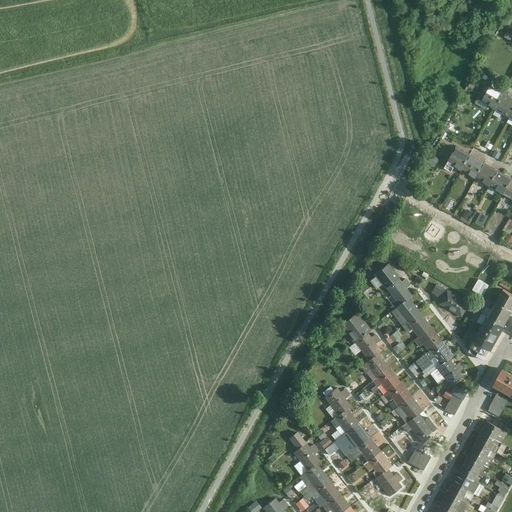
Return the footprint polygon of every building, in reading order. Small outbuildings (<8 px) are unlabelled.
[(491,86),(482,101),(496,109),(505,93),(491,86)] [(511,114),(511,97),(505,93),(496,109),(511,117),(511,114)] [(456,148),(447,163),(461,171),(470,156),(456,148)] [(485,164),(470,156),(461,171),(476,179),(485,164)] [(485,164),(476,179),(490,187),(499,172),(485,164)] [(511,181),(511,178),(499,172),(490,187),(504,195),(511,181)] [(477,222),(485,226),(490,214),(482,211),(477,222)] [(388,288),(400,278),(390,264),(377,273),(388,288)] [(388,288),(402,306),(411,299),(415,296),(408,289),(412,285),(407,279),(403,282),(400,278),(388,288)] [(464,317),(472,303),(439,284),(434,292),(443,301),(441,304),(464,317)] [(511,293),(506,290),(498,303),(511,310),(511,293)] [(402,306),(392,313),(404,326),(422,313),(411,299),(402,306)] [(511,310),(498,303),(490,317),(507,326),(511,316),(511,310)] [(433,327),(422,313),(404,326),(410,333),(414,330),(419,338),(433,327)] [(343,326),(357,344),(370,334),(374,331),(360,314),(343,326)] [(490,317),(481,333),(472,347),(489,357),(498,343),(507,326),(490,317)] [(431,351),(444,341),(433,327),(419,338),(415,341),(420,347),(424,344),(431,351)] [(357,344),(370,361),(379,354),(383,351),(377,344),(382,341),(377,335),(373,338),(370,334),(357,344)] [(437,358),(442,365),(451,359),(455,356),(444,341),(431,351),(417,362),(425,371),(435,364),(432,361),(437,358)] [(379,354),(370,361),(362,367),(373,382),(391,368),(379,354)] [(451,359),(442,365),(438,369),(453,387),(466,377),(451,359)] [(388,392),(402,382),(391,368),(373,382),(378,388),(383,385),(388,392)] [(494,386),(511,395),(511,374),(502,369),(494,386)] [(402,382),(388,392),(384,396),(390,403),(394,400),(400,407),(413,397),(402,382)] [(326,398),(340,416),(349,410),(353,407),(347,399),(351,396),(346,390),(341,393),(338,389),(326,398)] [(507,399),(496,394),(489,409),(500,415),(507,399)] [(456,415),(464,401),(455,395),(447,410),(456,415)] [(407,424),(421,414),(425,411),(413,397),(400,407),(396,410),(407,424)] [(341,426),(346,434),(360,423),(349,410),(340,416),(331,422),(337,429),(341,426)] [(421,414),(407,424),(422,442),(435,432),(431,427),(435,424),(429,417),(425,420),(421,414)] [(501,443),(506,433),(484,421),(479,431),(501,443)] [(358,448),(371,437),(360,423),(346,434),(336,441),(342,448),(352,440),(358,448)] [(327,447),(334,442),(324,429),(317,434),(327,447)] [(495,453),(501,443),(479,431),(473,441),(495,453)] [(363,455),(369,462),(383,452),(371,437),(358,448),(347,456),(353,463),(363,455)] [(489,463),(495,453),(473,441),(467,451),(489,463)] [(307,443),(294,453),(309,472),(318,465),(321,462),(316,455),(320,451),(315,445),(311,448),(307,443)] [(432,458),(417,449),(409,463),(424,471),(432,458)] [(484,473),(489,463),(467,451),(462,461),(484,473)] [(394,466),(383,452),(369,462),(364,466),(370,472),(374,469),(380,477),(389,470),(394,466)] [(478,484),(484,473),(462,461),(456,472),(478,484)] [(329,479),(318,465),(309,472),(300,478),(312,492),(329,479)] [(389,470),(380,477),(377,479),(391,497),(403,488),(400,483),(404,480),(399,473),(394,477),(389,470)] [(472,494),(478,484),(456,472),(450,482),(472,494)] [(329,479),(312,492),(317,499),(321,496),(327,503),(341,493),(329,479)] [(467,504),(472,494),(450,482),(445,492),(467,504)] [(484,511),(498,511),(510,487),(503,483),(491,508),(482,504),(480,510),(484,511)] [(369,498),(377,491),(372,484),(364,491),(369,498)] [(456,511),(462,511),(467,504),(445,492),(439,502),(456,511)] [(345,511),(352,507),(341,493),(327,503),(323,506),(326,511),(330,511),(331,511),(332,511),(345,511)] [(303,511),(310,505),(304,497),(297,503),(303,511)] [(276,498),(262,509),(265,511),(286,511),(285,510),(289,507),(283,500),(279,503),(276,498)] [(253,511),(254,511),(263,508),(260,501),(251,505),(253,511)] [(456,511),(439,502),(433,511),(456,511)]
